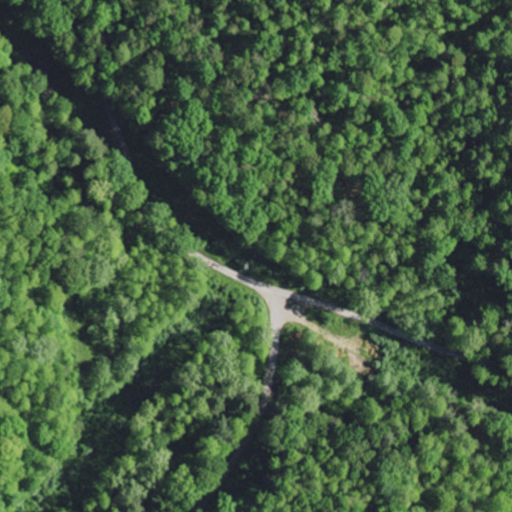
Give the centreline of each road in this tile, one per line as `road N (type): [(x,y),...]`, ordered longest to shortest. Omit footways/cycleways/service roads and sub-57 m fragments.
road 1 (residential): [(273,287),(182,243),(144,204),(90,46),(56,0)]
road 2 (residential): [(203,511),(262,408),(275,364),(273,287)]
road 3 (residential): [(273,287),(392,330)]
road 4 (residential): [(511,369),(392,330)]
